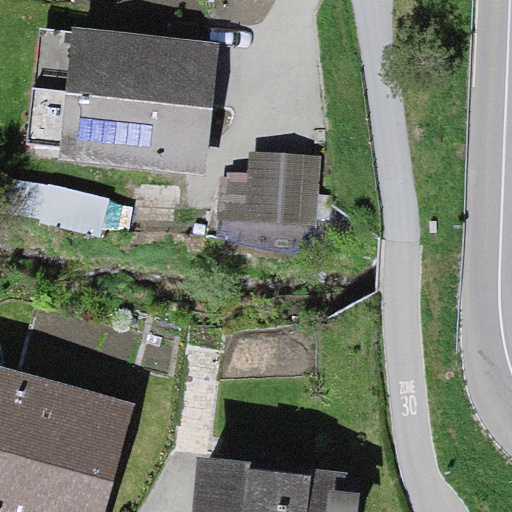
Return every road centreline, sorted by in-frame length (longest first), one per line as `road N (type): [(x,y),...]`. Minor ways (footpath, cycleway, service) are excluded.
road 1 (residential): [(433,511),(412,438),(393,164),(369,0)]
road 2 (unclassified): [(511,367),(499,305),(507,0)]
